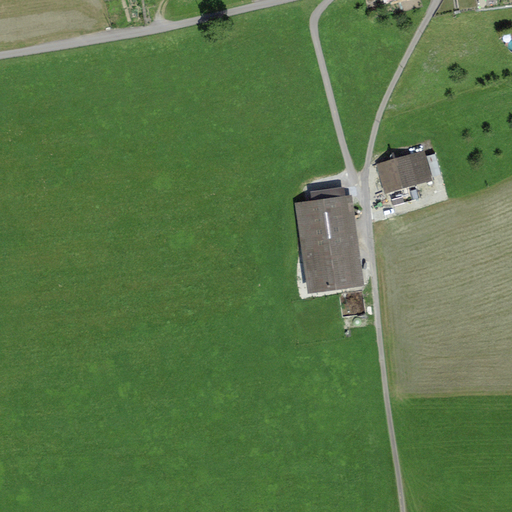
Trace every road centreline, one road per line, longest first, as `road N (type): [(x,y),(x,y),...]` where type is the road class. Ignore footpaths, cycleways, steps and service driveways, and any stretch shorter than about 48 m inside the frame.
road 1 (unclassified): [(0,53),(278,0)]
road 2 (track): [(329,0),(314,29),(352,171),(366,185)]
